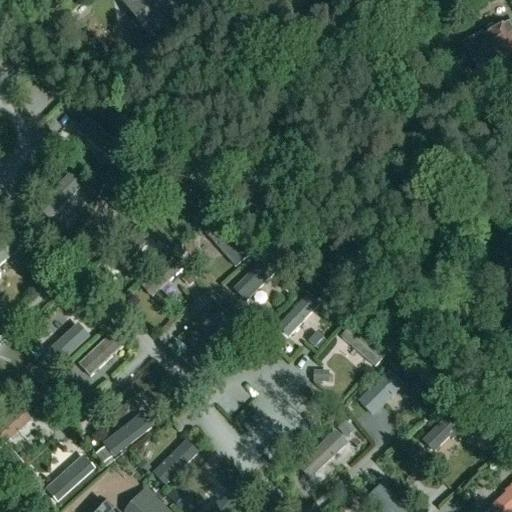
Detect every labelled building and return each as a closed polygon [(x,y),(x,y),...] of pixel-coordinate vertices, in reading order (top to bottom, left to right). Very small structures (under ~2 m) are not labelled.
[(126,0),(121,4),(149,42),(186,14),(190,20),(216,0),(126,0)] [(482,34),(462,44),(480,77),(490,72),(500,66),(499,64),(511,57),(511,30),(509,24),(483,37),(482,34)] [(84,109),(78,103),(70,112),(76,118),(84,109)] [(111,165),(121,153),(87,124),(77,136),(111,165)] [(128,197),(157,168),(146,157),(118,186),(128,197)] [(71,180),(43,209),(55,220),(83,191),(71,180)] [(84,202),(94,212),(101,205),(91,195),(84,202)] [(180,225),(186,230),(194,222),(188,216),(180,225)] [(141,226),(113,256),(125,267),(152,237),(141,226)] [(205,235),(237,271),(245,264),(213,228),(205,235)] [(0,250),(0,269),(22,252),(13,240),(0,250)] [(186,260),(175,249),(147,279),(159,290),(186,260)] [(277,275),(265,262),(235,291),(247,304),(277,275)] [(313,309),(303,300),(276,330),(286,339),(313,309)] [(343,337),(377,366),(387,354),(354,325),(343,337)] [(77,328),(44,358),(57,371),(89,341),(77,328)] [(234,344),(223,333),(191,363),(203,375),(234,344)] [(316,333),(308,342),(316,349),(324,340),(316,333)] [(110,337),(79,367),(90,379),(122,350),(110,337)] [(177,361),(185,352),(178,345),(169,354),(177,361)] [(373,415),(403,384),(390,372),(360,403),(373,415)] [(329,375),(315,374),(314,385),(328,386),(329,375)] [(467,420),(455,409),(425,441),(436,452),(467,420)] [(0,452),(30,425),(20,415),(0,433),(0,452)] [(101,448),(104,451),(111,460),(112,462),(152,431),(141,417),(101,448)] [(311,482),(346,449),(335,437),(300,470),(311,482)] [(185,445),(153,476),(166,488),(197,458),(185,445)] [(103,466),(111,460),(104,451),(96,457),(103,466)] [(510,467),(511,465),(511,457),(509,454),(503,460),(510,467)] [(15,468),(7,458),(0,463),(0,464),(8,474),(15,468)] [(82,459),(45,492),(58,506),(94,473),(82,459)] [(143,463),(136,470),(145,479),(152,472),(143,463)] [(399,511),(378,490),(366,501),(377,511),(399,511)] [(231,491),(211,511),(233,511),(242,502),(231,491)] [(511,511),(511,491),(490,511),(511,511)] [(165,511),(143,492),(124,511),(165,511)] [(172,504),(178,510),(184,502),(178,497),(172,504)] [(98,501),(88,511),(110,511),(98,501)]
